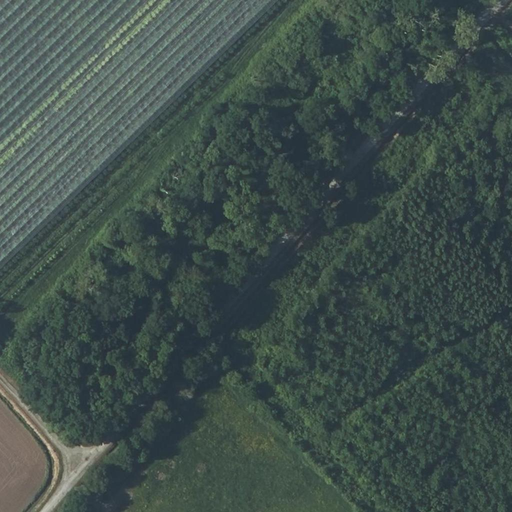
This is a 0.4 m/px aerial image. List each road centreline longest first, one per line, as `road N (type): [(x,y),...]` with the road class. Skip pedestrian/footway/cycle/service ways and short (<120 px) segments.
road 1 (track): [(81,467),(496,0)]
road 2 (track): [(0,376),(81,467)]
